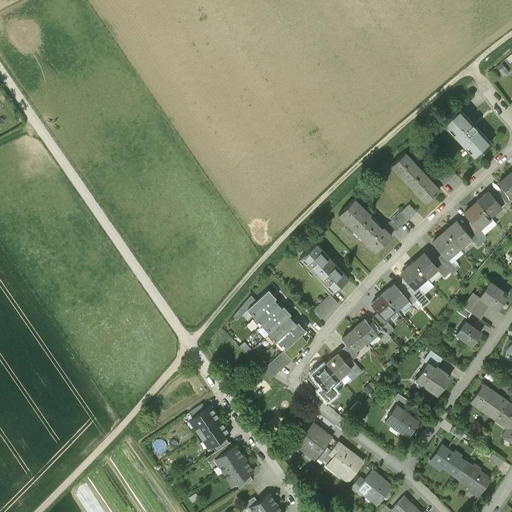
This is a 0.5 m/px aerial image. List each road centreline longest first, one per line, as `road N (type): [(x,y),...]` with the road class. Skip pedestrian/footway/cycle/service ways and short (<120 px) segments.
road 1 (track): [(41,511),(264,259),(408,120),(511,36)]
road 2 (residential): [(443,511),(301,393),(295,373),(364,287),(511,148)]
road 3 (residential): [(303,511),(189,346)]
